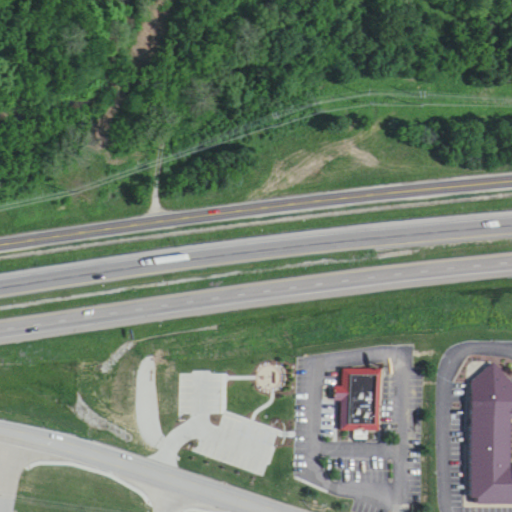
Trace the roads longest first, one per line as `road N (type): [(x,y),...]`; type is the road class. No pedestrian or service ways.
road 1 (motorway): [(0,331),(511,262)]
road 2 (motorway): [(511,223),(253,249),(0,287)]
road 3 (tertiary): [(511,171),(0,236)]
road 4 (tertiary): [(299,511),(75,439),(0,423)]
